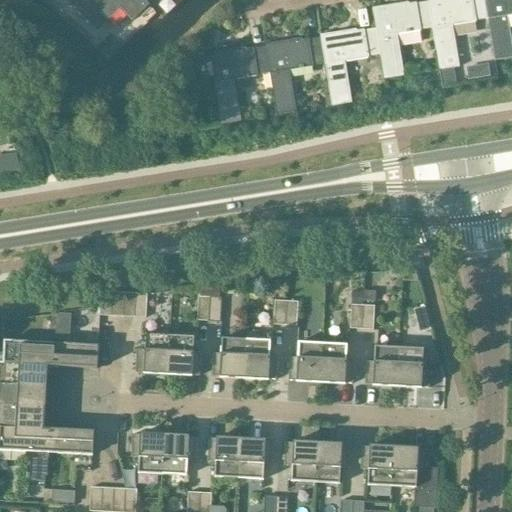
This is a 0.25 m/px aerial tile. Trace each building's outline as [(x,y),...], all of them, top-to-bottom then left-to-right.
[(85,0),(101,16),(102,15),(107,21),(119,10),(131,23),(148,7),(141,0),(85,0)] [(427,5),(431,29),(438,72),(458,69),(451,27),(475,23),(475,22),(487,20),(483,0),(437,0),(427,2),(427,5)] [(494,63),(511,59),(511,50),(508,29),(511,28),(511,0),(483,0),(487,20),(494,63)] [(375,32),(380,58),(383,81),(403,78),(396,36),(421,32),(421,31),(431,29),(427,5),(416,7),(416,6),(410,7),(407,5),(372,11),(375,32)] [(320,38),(320,41),(324,67),(331,109),(350,105),(344,65),(368,61),(368,60),(380,58),(375,32),(364,34),(363,32),(357,34),(355,32),(320,38)] [(264,50),(269,76),(276,118),(296,114),(289,74),(313,70),(313,69),(324,67),(320,41),(308,43),(308,41),(302,43),(300,42),(264,47),(264,50)] [(257,78),(269,76),(264,50),(253,52),(253,51),(246,52),(244,50),(209,56),(220,127),(240,123),(233,83),(257,79),(257,78)] [(200,101),(202,113),(217,110),(215,98),(200,101)] [(417,283),(415,271),(403,272),(403,282),(417,283)] [(363,292),(363,302),(375,303),(375,293),(363,292)] [(110,317),(111,294),(99,293),(98,317),(110,317)] [(110,317),(121,318),(122,294),(111,294),(110,317)] [(121,318),(133,319),(134,295),(122,294),(121,318)] [(144,319),(145,295),(134,295),(133,319),(144,319)] [(197,298),(196,322),(207,322),(208,298),(197,298)] [(218,323),(220,299),(208,298),(207,322),(218,323)] [(273,302),(272,326),(284,326),(285,302),(273,302)] [(296,303),(285,302),(284,326),(295,327),(296,303)] [(349,329),(360,330),(361,306),(350,305),(349,329)] [(372,330),(373,306),(361,306),(360,330),(372,330)] [(429,330),(423,307),(412,310),(418,333),(429,330)] [(135,351),(134,374),(166,375),(168,337),(144,336),(143,351),(135,351)] [(192,338),(168,337),(166,375),(198,377),(199,354),(192,354),(192,338)] [(211,355),(210,377),(242,379),(244,341),(220,339),(219,355),(211,355)] [(269,342),(244,341),(242,379),(275,381),(276,358),(268,357),(269,342)] [(1,365),(46,367),(46,368),(52,368),(53,345),(2,343),(1,364),(1,365)] [(287,381),(319,383),(321,344),(297,343),(296,359),(288,358),(287,381)] [(345,361),(345,346),(321,344),(319,383),(351,384),(352,362),(345,361)] [(97,347),(53,345),(52,368),(96,370),(97,347)] [(364,362),(363,385),(396,387),(397,348),(373,347),(372,363),(364,362)] [(421,365),(422,349),(397,348),(396,387),(428,388),(429,365),(421,365)] [(1,364),(0,364),(0,386),(45,389),(46,368),(46,367),(1,365),(1,364)] [(0,386),(0,408),(43,410),(45,389),(0,386)] [(0,408),(0,429),(42,432),(42,431),(43,410),(0,408)] [(0,452),(48,454),(49,431),(42,431),(42,432),(0,429),(0,452)] [(92,433),(49,431),(48,454),(91,457),(92,433)] [(138,459),(137,475),(161,476),(163,437),(131,436),(130,459),(138,459)] [(194,462),(195,439),(163,437),(161,476),(185,477),(186,462),(194,462)] [(214,463),(213,479),(238,480),(239,441),(207,440),(206,463),(214,463)] [(272,443),(239,441),(238,480),(262,481),(263,465),(271,466),(272,443)] [(290,482),(314,483),(316,445),(284,443),(283,466),(291,467),(290,482)] [(348,447),(316,445),(314,483),(339,485),(339,469),(347,469),(348,447)] [(366,486),(391,487),(393,449),(360,447),(359,470),(367,470),(366,486)] [(435,509),(437,470),(424,469),(425,450),(393,449),(391,487),(414,488),(413,508),(435,509)] [(99,511),(101,489),(90,489),(88,511),(99,511)] [(111,511),(113,490),(101,489),(99,511),(111,511)] [(123,511),(124,490),(113,490),(111,511),(123,511)] [(134,511),(136,491),(124,490),(123,511),(134,511)] [(51,504),(74,505),(74,492),(51,491),(51,504)] [(187,494),(186,511),(197,511),(199,494),(187,494)] [(209,511),(210,495),(199,494),(197,511),(209,511)] [(264,497),(262,511),(274,511),(275,498),(264,497)] [(285,511),(287,498),(275,498),(274,511),(285,511)] [(340,501),(339,511),(351,511),(352,502),(340,501)] [(362,511),(363,502),(352,502),(351,511),(362,511)]
